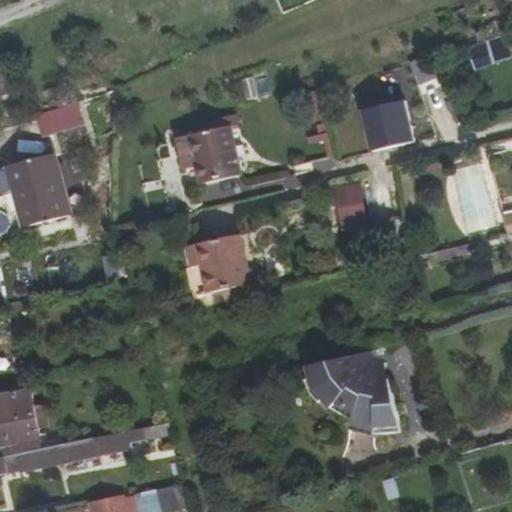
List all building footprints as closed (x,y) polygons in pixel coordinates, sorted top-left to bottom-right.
[(124,0),(130,13),(153,3),(151,0),(124,0)] [(158,0),(153,3),(162,24),(169,21),(186,59),(234,37),(217,0),(158,0)] [(169,21),(162,24),(179,62),(186,59),(169,21)] [(511,50),(507,35),(487,41),(487,43),(491,53),(474,59),(478,69),(511,57),(511,50)] [(474,59),(491,53),(487,43),(470,49),(474,59)] [(411,62),(421,86),(435,80),(425,56),(411,62)] [(13,74),(0,78),(0,95),(18,89),(13,74)] [(42,138),(85,126),(78,102),(35,114),(42,138)] [(367,112),(377,153),(415,144),(405,103),(367,112)] [(244,176),(233,128),(180,139),(190,187),(244,176)] [(10,167),(26,227),(72,215),(55,155),(10,167)] [(466,232),(497,226),(483,163),(453,169),(466,232)] [(346,188),(352,227),(366,225),(360,187),(346,188)] [(0,233),(9,233),(8,211),(0,211),(0,233)] [(400,245),(396,216),(377,220),(382,248),(400,245)] [(200,245),(211,294),(223,291),(246,286),(252,285),(241,236),(200,245)] [(104,258),(108,280),(122,279),(116,256),(104,258)] [(246,286),(223,291),(225,300),(248,295),(246,286)] [(390,379),(386,359),(382,359),(378,357),(375,354),(374,351),(357,355),(360,364),(358,366),(363,373),(371,377),(380,379),(390,379)] [(403,433),(390,379),(380,379),(371,377),(363,373),(358,366),(360,364),(357,355),(309,366),(312,374),(312,377),(313,379),(307,381),(312,393),(321,404),(325,400),(331,394),(339,402),(333,409),(352,421),(351,424),(374,430),(374,435),(403,433)] [(34,406),(32,391),(0,396),(0,426),(6,459),(42,451),(38,430),(50,429),(45,404),(34,406)] [(333,409),(339,402),(331,394),(325,400),(333,409)] [(172,436),(170,424),(144,430),(146,441),(172,436)] [(0,476),(11,474),(22,472),(22,474),(99,457),(133,450),(131,443),(146,441),(144,430),(42,451),(6,459),(0,459),(0,476)] [(93,505),(94,511),(129,511),(126,497),(93,505)]
